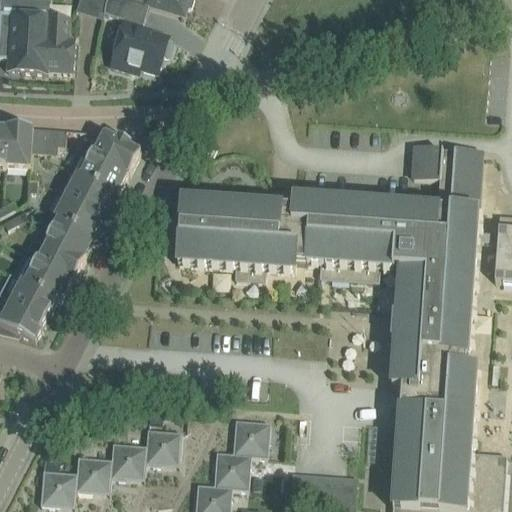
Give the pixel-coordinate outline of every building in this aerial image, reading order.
[(144,30),(149,11),(144,9),(111,0),(109,0),(104,19),(126,25),(112,72),(128,77),(130,71),(159,80),(164,62),(169,63),(173,47),(169,46),(169,44),(136,34),(138,29),(144,30)] [(146,0),(144,9),(149,11),(185,22),(188,14),(192,13),(195,3),(183,0),(146,0)] [(48,79),(48,77),(50,43),(51,20),(51,19),(51,6),(50,6),(49,21),(2,18),(2,12),(1,12),(0,18),(0,21),(0,62),(9,63),(8,76),(48,79)] [(73,79),(75,59),(75,44),(67,44),(68,21),(51,20),(50,43),(48,77),(73,79)] [(31,174),(32,158),(34,134),(8,132),(8,134),(9,134),(6,172),(7,173),(31,174)] [(0,174),(7,175),(7,173),(6,172),(9,134),(8,134),(0,133),(0,174)] [(45,159),(47,135),(34,134),(32,158),(45,159)] [(59,160),(59,152),(58,151),(59,136),(47,135),(45,159),(59,160)] [(66,152),(67,136),(59,136),(58,151),(59,152),(66,152)] [(118,145),(106,139),(95,160),(95,161),(129,179),(128,180),(130,181),(142,158),(130,152),(132,148),(120,142),(118,145)] [(511,223),(500,223),(499,240),(477,238),(483,159),(416,154),(414,184),(440,186),(438,213),(397,210),(295,203),(294,213),(183,205),(179,270),(236,274),(236,286),(266,288),(267,276),(296,278),(297,268),(321,270),(320,285),(380,289),(381,274),(401,276),(398,319),(394,318),(392,345),(396,345),(393,391),(403,392),(401,413),(393,511),(505,511),(509,461),(472,459),(478,372),(468,372),(477,246),(498,248),(496,287),(511,288),(511,223)] [(117,201),(128,180),(129,179),(95,161),(95,160),(93,159),(82,181),(114,198),(114,199),(117,201)] [(82,181),(79,179),(67,201),(103,220),(114,199),(114,198),(82,181)] [(92,242),(92,240),(103,220),(67,201),(55,224),(59,226),(59,225),(92,242)] [(7,218),(17,212),(14,206),(3,211),(3,212),(7,218)] [(18,229),(29,223),(25,216),(15,222),(18,229)] [(9,235),(18,229),(15,222),(5,228),(9,235)] [(59,225),(59,226),(48,246),(51,247),(85,264),(96,242),(92,240),(92,242),(59,225)] [(75,287),(87,264),(85,264),(51,247),(39,268),(73,286),(75,287)] [(73,286),(39,268),(37,267),(27,287),(26,288),(59,305),(58,306),(62,307),(73,286)] [(47,327),(58,306),(59,305),(26,288),(27,287),(11,279),(0,299),(0,302),(11,308),(47,327)] [(36,348),(47,327),(11,308),(0,302),(0,339),(19,344),(21,340),(36,348)] [(268,463),(270,449),(271,429),(237,427),(234,460),(253,462),(268,463)] [(180,473),(183,439),(148,436),(147,453),(147,471),(180,473)] [(145,487),(147,471),(147,453),(114,450),(112,466),(112,484),(145,487)] [(253,462),(234,460),(218,459),(215,492),(233,494),(250,495),(253,462)] [(111,501),(112,484),(112,466),(79,464),(77,480),(77,498),(111,501)] [(44,511),(76,511),(77,498),(77,480),(44,477),(41,511),(44,511)] [(357,510),(357,481),(314,480),(313,509),(357,510)] [(256,496),(264,497),(264,489),(256,488),(256,496)] [(231,511),(233,494),(215,492),(198,491),(196,511),(231,511)]
